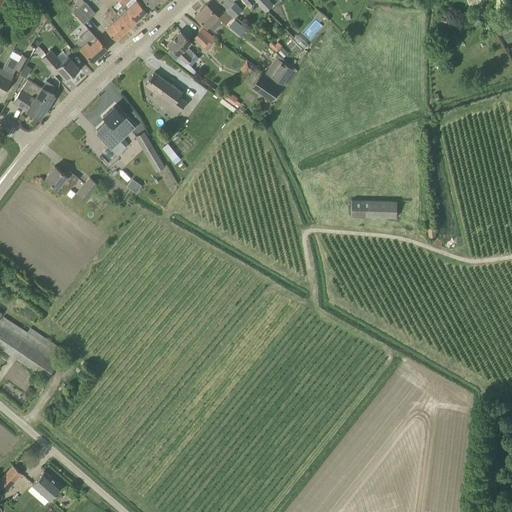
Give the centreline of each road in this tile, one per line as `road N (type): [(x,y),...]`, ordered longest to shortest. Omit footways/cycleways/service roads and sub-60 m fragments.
road 1 (tertiary): [(32,147),(185,0)]
road 2 (unclassified): [(123,511),(0,406)]
